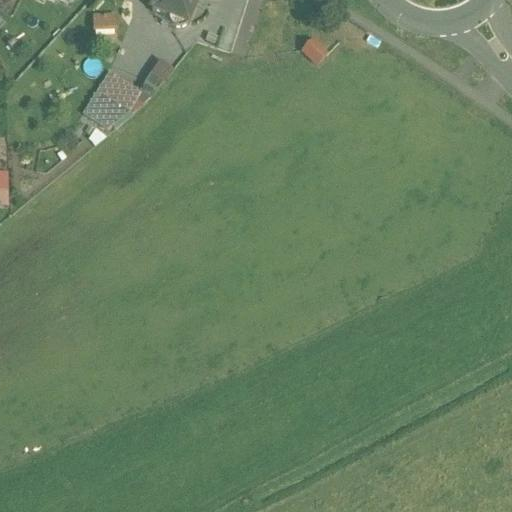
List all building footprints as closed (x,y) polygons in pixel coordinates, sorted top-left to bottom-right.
[(163,0),(162,3),(157,0),(152,14),(164,19),(161,27),(167,29),(168,28),(171,30),(171,29),(179,33),(188,29),(189,29),(200,0),(163,0)] [(101,42),(126,35),(120,15),(95,22),(101,42)] [(322,43),(306,54),(319,72),(334,61),(322,43)] [(370,46),(363,54),(371,60),(376,55),(377,55),(379,52),(376,50),(375,50),(370,46)] [(164,97),(180,74),(166,64),(150,87),(164,97)] [(108,75),(88,121),(124,137),(144,90),(108,75)] [(0,208),(12,209),(12,175),(0,174),(0,208)]
